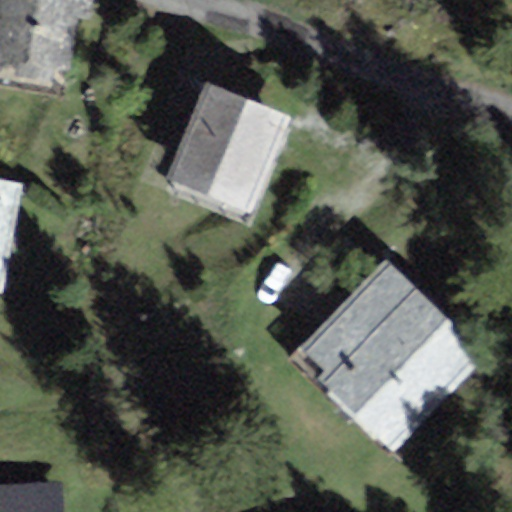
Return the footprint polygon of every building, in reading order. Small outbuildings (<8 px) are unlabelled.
[(87,0),(84,0),(4,0),(0,21),(0,67),(68,82),(87,0)] [(249,206),(281,121),(208,93),(176,178),(249,206)] [(0,280),(16,194),(0,190),(0,280)] [(479,362),(390,268),(305,349),(394,443),(479,362)] [(63,511),(62,486),(0,490),(0,511),(63,511)]
